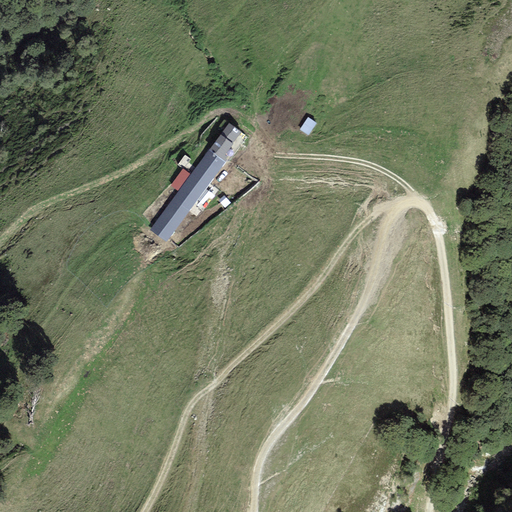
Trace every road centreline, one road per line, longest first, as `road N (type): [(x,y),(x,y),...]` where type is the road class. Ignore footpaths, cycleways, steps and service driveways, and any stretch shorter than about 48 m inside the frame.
road 1 (track): [(144,511),(192,402),(283,317),(359,224),(414,198)]
road 2 (track): [(414,198),(400,209),(374,287),(262,461),(253,511)]
road 3 (track): [(414,198),(439,238),(453,374),(426,511)]
road 4 (track): [(414,198),(395,177),(356,161),(277,155)]
